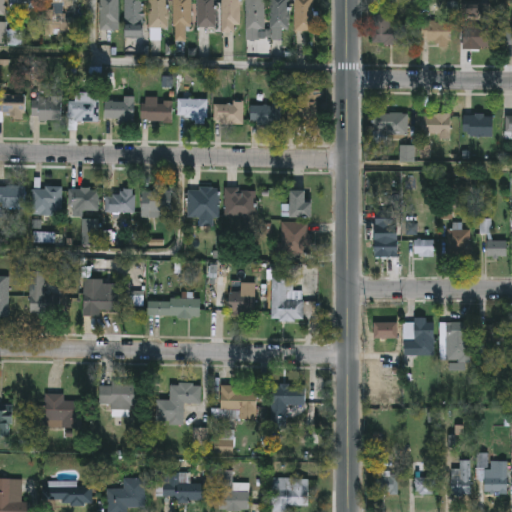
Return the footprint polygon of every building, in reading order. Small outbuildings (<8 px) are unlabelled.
[(42,0),(42,8),(11,8),(11,0),(42,0)] [(54,0),(75,0),(75,10),(54,10),(54,0)] [(119,0),(119,30),(101,30),(101,0),(119,0)] [(125,0),(143,0),(143,30),(125,30),(125,0)] [(169,0),(169,28),(150,28),(150,0),(169,0)] [(175,0),(192,0),(192,28),(187,28),(187,41),(175,41),(175,0)] [(198,28),(198,0),(216,0),(216,28),(198,28)] [(222,31),(222,0),(241,0),(241,31),(222,31)] [(266,0),(266,31),(247,31),(247,0),(266,0)] [(288,0),(288,32),(271,32),(271,0),(288,0)] [(295,0),(314,0),(314,31),(295,31),(295,0)] [(483,27),(483,17),(494,17),(494,47),(471,47),(471,27),(483,27)] [(378,21),(409,21),(409,45),(378,45),(378,21)] [(451,42),(422,41),(423,22),(452,23),(451,42)] [(0,118),(0,95),(25,95),(25,118),(0,118)] [(290,100),(302,100),(302,96),(318,96),(318,124),(290,124),(290,100)] [(33,120),(33,97),(63,97),(63,120),(33,120)] [(181,117),(181,99),(208,99),(208,117),(181,117)] [(99,121),(69,121),(69,100),(99,100),(99,121)] [(106,100),(135,100),(135,120),(106,120),(106,100)] [(143,122),(143,103),(174,103),(174,122),(143,122)] [(245,103),(245,122),(214,122),(214,103),(245,103)] [(256,104),(282,103),(282,124),(256,124),(256,104)] [(375,113),(409,113),(409,135),(375,135),(375,113)] [(422,114),(452,114),(452,136),(422,136),(422,114)] [(494,136),(467,137),(467,114),(493,114),(494,136)] [(0,186),(26,186),(26,208),(0,208),(0,186)] [(51,207),(33,207),(33,187),(63,187),(63,212),(51,212),(51,207)] [(219,188),(219,217),(188,217),(188,187),(219,188)] [(83,242),(83,217),(73,217),(72,188),(98,188),(98,242),(83,242)] [(135,212),(106,212),(106,196),(120,196),(120,189),(135,189),(135,212)] [(255,189),(255,218),(225,218),(225,189),(255,189)] [(282,218),(282,204),(291,204),(291,190),(307,190),(307,202),(313,202),(313,218),(282,218)] [(163,218),(143,218),(143,191),(173,191),(173,212),(163,212),(163,218)] [(283,222),(310,222),(310,254),(282,254),(283,222)] [(448,228),(466,228),(466,255),(448,255),(448,228)] [(398,255),(376,255),(376,236),(398,236),(398,255)] [(434,256),(415,256),(415,239),(434,239),(434,256)] [(507,240),(507,257),(488,257),(488,240),(507,240)] [(44,272),(44,301),(30,301),(30,272),(44,272)] [(0,276),(10,277),(9,318),(0,318),(0,276)] [(272,319),(272,279),(294,279),(294,291),(304,291),(304,319),(272,319)] [(120,311),(94,311),(94,285),(120,285),(120,311)] [(86,305),(60,312),(55,294),(81,287),(86,305)] [(256,313),(230,313),(230,292),(256,292),(256,313)] [(201,317),(148,317),(149,299),(201,300),(201,317)] [(396,319),(396,340),(375,340),(375,319),(396,319)] [(435,322),(435,356),(411,356),(411,322),(435,322)] [(441,322),(472,322),(472,361),(441,361),(441,322)] [(486,322),(505,322),(505,344),(486,344),(486,322)] [(141,409),(99,408),(100,382),(142,383),(141,409)] [(185,425),(158,425),(158,401),(171,401),(171,384),(202,384),(202,403),(185,403),(185,425)] [(239,393),(258,393),(258,418),(241,418),(241,410),(221,410),(221,385),(239,385),(239,393)] [(273,429),(273,387),(307,387),(306,409),(289,409),(289,429),(273,429)] [(0,433),(0,391),(13,391),(13,433),(0,433)] [(64,401),(84,401),(84,428),(46,428),(46,393),(64,393),(64,401)] [(507,460),(507,493),(485,493),(485,479),(478,479),(478,454),(489,454),(489,460),(507,460)] [(472,495),(450,495),(450,468),(461,468),(461,460),(472,460),(472,495)] [(233,470),(233,491),(249,491),(249,510),(218,510),(218,470),(233,470)] [(376,472),(399,472),(399,495),(376,495),(376,472)] [(206,499),(162,499),(162,476),(190,476),(190,482),(206,482),(206,499)] [(437,493),(416,493),(416,477),(437,477),(437,493)] [(123,488),(123,478),(145,478),(145,511),(108,511),(108,488),(123,488)] [(290,505),(290,511),(272,511),(272,478),(309,478),(309,505),(290,505)] [(0,511),(0,479),(22,479),(22,501),(31,501),(30,511),(0,511)] [(93,481),(93,506),(42,506),(42,482),(93,481)]
